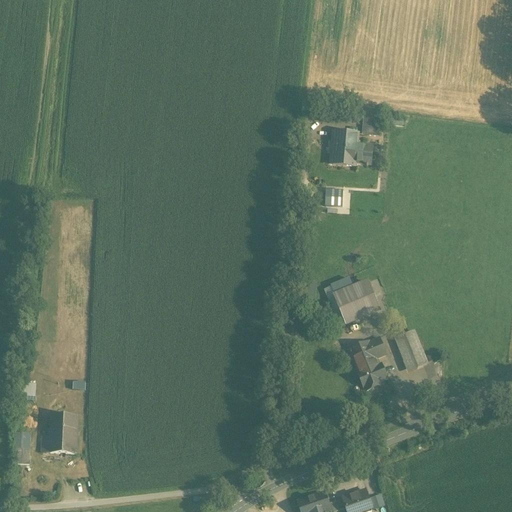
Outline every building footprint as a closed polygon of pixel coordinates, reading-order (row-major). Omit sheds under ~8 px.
[(380,118),(363,117),(362,136),(378,138),(380,118)] [(358,135),(334,133),(333,143),(335,143),(333,166),(355,168),(355,166),(366,167),(366,168),(368,168),(368,167),(369,167),(369,166),(370,165),(372,149),(371,148),(356,147),(358,135)] [(358,288),(335,297),(346,325),(379,311),(373,297),(372,297),(363,301),(358,288)] [(414,334),(397,341),(408,368),(413,370),(426,365),(414,334)] [(369,343),(349,351),(358,374),(357,375),(365,393),(373,389),(372,386),(387,380),(381,365),(379,366),(375,357),(384,353),(385,356),(386,356),(379,339),(369,344),(369,343)] [(18,381),(18,397),(34,398),(35,382),(18,381)] [(79,419),(51,417),(49,440),(42,439),(41,454),(76,457),(79,419)] [(14,465),(30,465),(30,433),(14,433),(14,465)] [(357,495),(343,500),(343,499),(343,500),(346,510),(346,511),(363,511),(371,509),(371,510),(372,510),(366,492),(357,495)] [(324,494),(298,503),(297,503),(297,504),(300,511),(331,511),(328,505),(325,495),(325,494),(324,494)] [(343,500),(328,505),(331,511),(340,511),(346,510),(343,500)]
